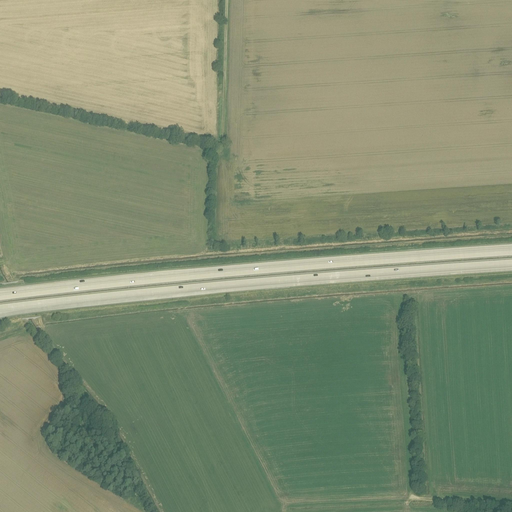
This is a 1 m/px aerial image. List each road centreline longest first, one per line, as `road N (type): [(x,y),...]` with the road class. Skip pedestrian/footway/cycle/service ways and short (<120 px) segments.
road 1 (motorway): [(511,249),(9,293)]
road 2 (motorway): [(15,308),(511,265)]
road 3 (track): [(511,504),(410,491),(396,304),(309,309)]
